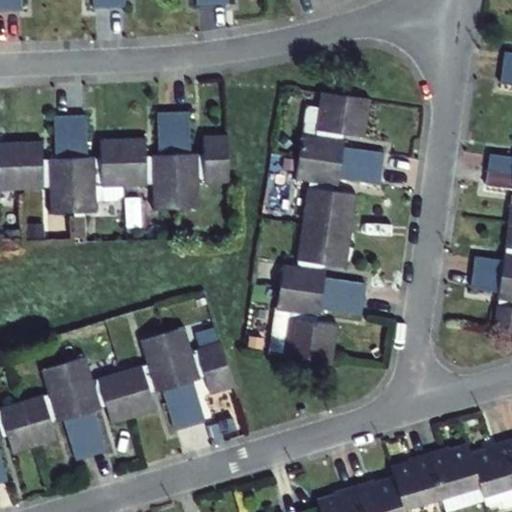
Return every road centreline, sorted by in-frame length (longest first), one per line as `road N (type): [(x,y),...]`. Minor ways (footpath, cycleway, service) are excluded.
road 1 (residential): [(456,0),(246,46),(0,65)]
road 2 (residential): [(462,0),(406,410)]
road 3 (residential): [(406,410),(62,511)]
